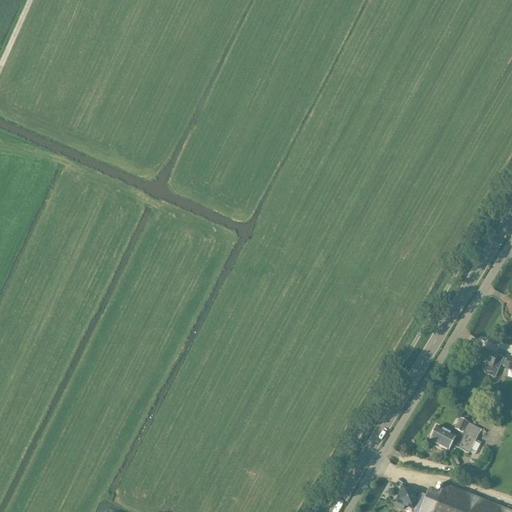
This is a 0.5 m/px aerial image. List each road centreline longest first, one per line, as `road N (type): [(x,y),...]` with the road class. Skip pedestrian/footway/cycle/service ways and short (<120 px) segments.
road 1 (primary): [(332,511),(511,212)]
road 2 (unclassified): [(347,511),(511,243)]
road 3 (track): [(511,507),(374,465)]
